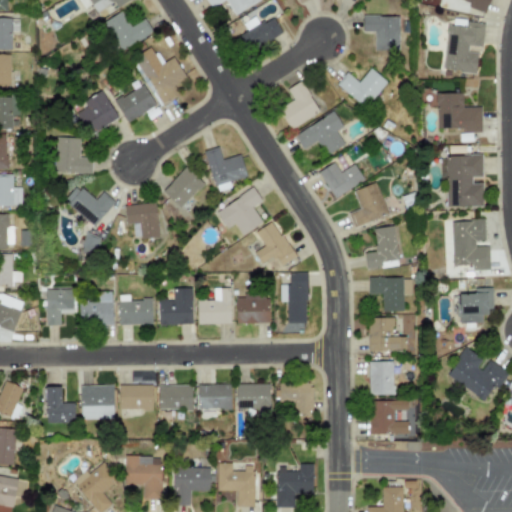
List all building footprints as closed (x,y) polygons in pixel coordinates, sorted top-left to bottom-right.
[(87,0),(95,12),(102,7),(107,14),(129,0),(87,0)] [(204,0),(210,8),(223,0),(233,16),(257,0),(204,0)] [(455,0),(484,11),(488,0),(455,0)] [(151,33),(143,18),(128,26),(120,11),(102,22),(118,51),(151,33)] [(373,51),(396,52),(397,16),(361,15),(361,31),(373,32),(373,51)] [(280,32),(270,16),(234,37),(244,53),(280,32)] [(0,49),(10,49),(9,18),(0,18),(0,49)] [(441,69),(474,73),(476,52),(466,51),(467,45),(480,47),(482,23),(465,21),(465,27),(445,25),(441,69)] [(172,57),(162,62),(156,52),(152,55),(149,48),(132,57),(159,105),(176,95),(171,86),(184,79),(172,57)] [(0,54),(0,88),(9,88),(8,54),(0,54)] [(385,82),(369,68),(356,82),(345,72),(335,84),(362,108),(385,82)] [(285,89),(291,100),(276,108),(289,129),(317,113),(299,81),(285,89)] [(154,105),(141,84),(113,101),(125,122),(154,105)] [(86,134),(115,121),(102,91),(81,100),(85,108),(75,112),(86,134)] [(479,132),(479,106),(460,106),(460,93),(434,93),(434,128),(462,128),(462,132),(479,132)] [(0,128),(10,128),(10,115),(17,115),(17,94),(0,94),(0,128)] [(292,132),(300,148),(316,140),(323,155),(342,146),(335,130),(340,127),(333,113),(292,132)] [(78,157),(78,137),(53,137),(53,172),(90,173),(90,157),(78,157)] [(221,159),(216,146),(201,151),(213,186),(245,176),(238,154),(221,159)] [(480,206),(480,183),(470,183),(470,177),(480,177),(480,155),(439,156),(439,176),(444,176),(444,207),(480,206)] [(352,164),(338,172),(332,162),(316,172),(333,198),(362,180),(352,164)] [(201,183),(184,167),(161,191),(179,208),(201,183)] [(0,173),(11,173),(11,204),(0,204),(0,173)] [(351,191),(358,208),(346,213),(352,228),(386,214),(373,182),(351,191)] [(91,226),(113,202),(101,191),(93,200),(76,185),(62,200),(91,226)] [(11,205),(20,205),(19,187),(11,188),(11,205)] [(224,228),(233,223),(239,234),(260,223),(251,206),(259,201),(252,189),(214,209),(224,228)] [(138,239),(156,238),(154,203),(123,204),(124,223),(137,223),(138,239)] [(11,227),(6,227),(6,214),(0,213),(0,250),(3,250),(2,244),(12,244),(11,227)] [(450,266),(470,265),(471,270),(487,269),(487,246),(473,246),(473,240),(483,240),(482,219),(449,220),(450,266)] [(293,256),(270,221),(253,232),(262,245),(252,252),(259,264),(272,255),(279,266),(293,256)] [(372,227),(374,252),(362,253),(363,268),(380,267),(380,261),(396,260),(394,226),(372,227)] [(93,250),(98,237),(85,232),(80,245),(93,250)] [(9,254),(0,254),(0,286),(20,286),(19,271),(10,271),(9,254)] [(305,322),(304,273),(287,273),(287,284),(278,285),(278,302),(284,302),(285,323),(305,322)] [(401,310),(400,277),(366,277),(366,294),(380,293),(380,311),(401,310)] [(44,288),(73,287),(73,308),(71,308),(71,312),(58,312),(59,323),(44,324),(44,288)] [(491,311),(490,287),(472,288),(472,293),(452,294),(453,315),(457,315),(457,322),(479,322),(479,312),(491,311)] [(190,324),(189,288),(171,288),(171,299),(157,300),(157,325),(190,324)] [(195,301),(195,324),(229,323),(228,288),(211,288),(212,300),(195,301)] [(111,325),(110,292),(95,292),(95,300),(77,301),(78,325),(111,325)] [(150,324),(150,299),(127,299),(127,295),(116,295),(117,325),(150,324)] [(267,323),(266,295),(234,296),(234,323),(267,323)] [(0,297),(1,298),(0,301),(20,309),(11,331),(0,326),(0,297)] [(366,318),(367,350),(404,349),(404,336),(391,336),(391,317),(366,318)] [(445,379),(484,398),(492,382),(499,386),(506,371),(483,360),(484,358),(461,346),(445,379)] [(391,394),(390,361),(366,362),(367,395),(391,394)] [(0,415),(7,418),(20,387),(3,380),(0,386),(0,415)] [(309,382),(276,383),(277,401),(292,401),(292,414),(310,414),(309,382)] [(195,385),(196,408),(229,408),(228,384),(195,385)] [(267,384),(234,384),(234,409),(268,408),(267,384)] [(112,419),(111,385),(78,386),(79,420),(112,419)] [(117,385),(117,409),(150,409),(150,385),(117,385)] [(156,385),(157,410),(190,409),(190,385),(156,385)] [(72,403),(59,402),(59,387),(44,386),(44,422),(72,423),(72,403)] [(368,434),(404,433),(404,420),(391,421),(391,410),(406,410),(405,400),(367,402),(368,434)] [(0,463),(12,464),(14,428),(0,427),(0,463)] [(122,485),(141,485),(141,498),(159,498),(159,456),(123,456),(122,485)] [(94,511),(98,511),(110,504),(100,492),(115,480),(100,461),(72,482),(94,511)] [(251,507),(252,466),(242,466),(242,471),(229,471),(229,462),(215,462),(215,491),(235,491),(235,507),(251,507)] [(311,493),(311,463),(296,464),(296,471),(283,471),(283,466),(273,467),(274,507),(293,507),(293,494),(311,493)] [(207,491),(208,468),(171,467),(171,505),(187,505),(188,490),(207,491)] [(0,504),(11,506),(16,478),(0,475),(0,504)] [(365,506),(365,511),(400,511),(400,486),(379,487),(380,506),(365,506)]
